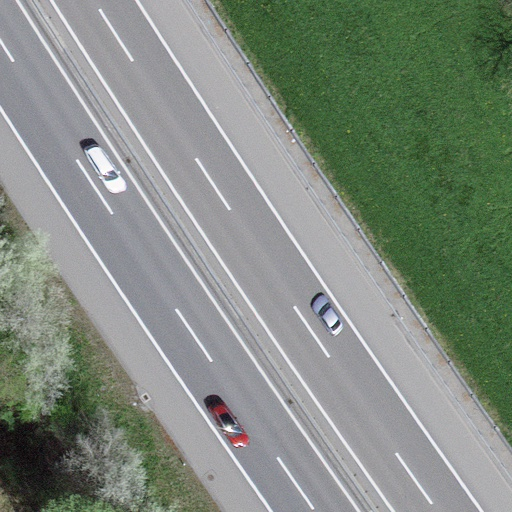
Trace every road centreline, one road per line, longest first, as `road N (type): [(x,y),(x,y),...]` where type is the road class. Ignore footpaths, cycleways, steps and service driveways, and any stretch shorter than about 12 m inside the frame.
road 1 (motorway): [(437,511),(93,0)]
road 2 (motorway): [(0,40),(315,511)]
